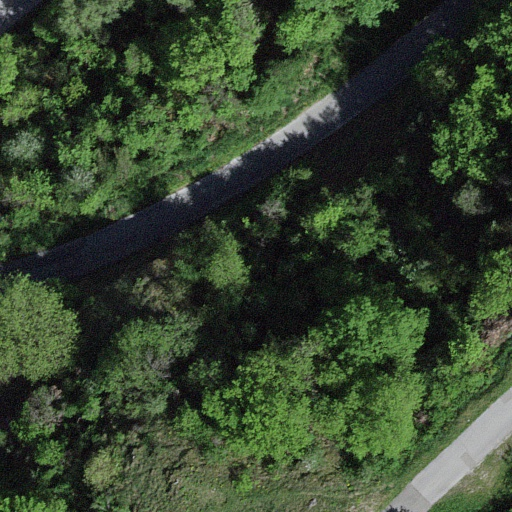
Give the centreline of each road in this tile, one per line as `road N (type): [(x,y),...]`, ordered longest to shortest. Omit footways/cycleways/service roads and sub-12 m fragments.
road 1 (track): [(461,0),(277,150),(143,226),(0,281)]
road 2 (track): [(401,511),(511,404)]
